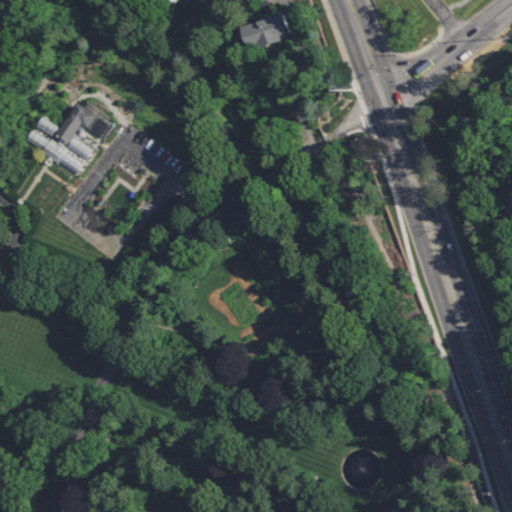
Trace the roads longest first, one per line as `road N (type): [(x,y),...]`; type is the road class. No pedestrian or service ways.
road 1 (primary): [(511,449),(386,107)]
road 2 (tertiary): [(511,4),(386,107)]
